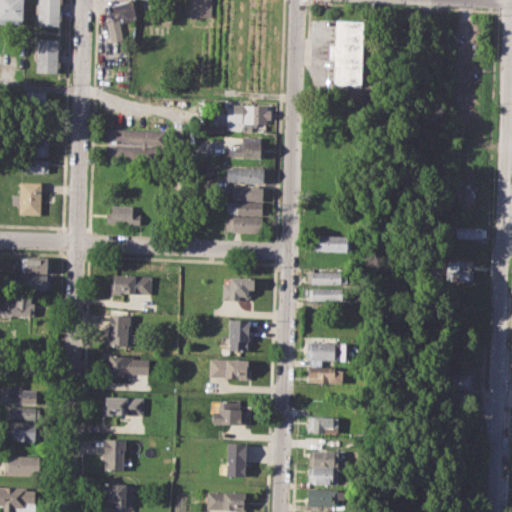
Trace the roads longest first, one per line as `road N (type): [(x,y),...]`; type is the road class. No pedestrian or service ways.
road 1 (residential): [(510,0),(492,511)]
road 2 (residential): [(297,0),(280,511)]
road 3 (residential): [(83,0),(71,511)]
road 4 (residential): [(0,238),(290,250)]
